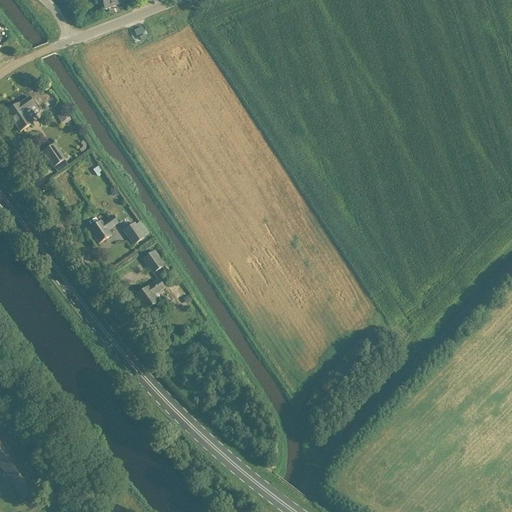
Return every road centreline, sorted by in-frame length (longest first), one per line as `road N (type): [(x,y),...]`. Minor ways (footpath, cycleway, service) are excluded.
road 1 (primary): [(293,511),(158,394),(0,193)]
road 2 (unclassified): [(0,143),(116,316)]
road 3 (unclassified): [(111,511),(0,360)]
